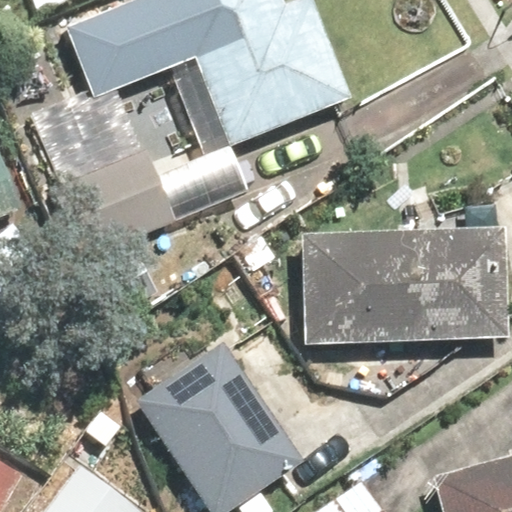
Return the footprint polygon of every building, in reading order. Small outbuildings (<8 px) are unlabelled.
[(31,0),(41,20),(85,0),(31,0)] [(268,0),(159,0),(219,150),(337,104),(298,5),(274,14),(268,0)] [(99,104),(39,125),(60,184),(120,162),(99,104)] [(0,152),(0,230),(30,217),(0,152)] [(155,153),(55,189),(79,255),(178,218),(155,153)] [(290,241),(293,349),(500,343),(496,235),(290,241)] [(229,351),(144,406),(212,511),(248,511),(308,474),(229,351)] [(0,511),(6,511),(28,479),(0,460),(0,511)] [(511,511),(511,460),(424,483),(431,511),(511,511)] [(137,511),(83,474),(56,511),(137,511)] [(383,511),(369,489),(331,511),(383,511)]
